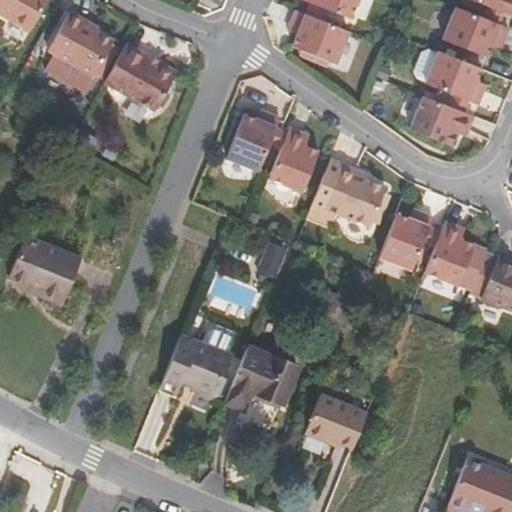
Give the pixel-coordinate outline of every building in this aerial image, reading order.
[(40,0),(0,0),(0,14),(25,28),(40,0)] [(303,0),(309,2),(324,8),(350,18),(356,0),(303,0)] [(511,17),(511,1),(509,0),(468,0),(489,8),(504,14),(511,17)] [(319,20),(324,8),(309,2),(303,14),(319,20)] [(499,26),(504,14),(489,8),(484,20),(499,26)] [(76,22),(78,17),(64,9),(43,48),(48,51),(41,64),(82,87),(89,73),(108,40),(90,30),(76,22)] [(494,40),(503,44),(509,29),(499,26),(484,20),(456,9),(443,40),(486,59),(491,46),(494,40)] [(319,20),(303,14),(295,11),(289,24),(297,29),(294,36),(290,46),(335,65),(348,32),(319,20)] [(92,25),(78,17),(76,22),(90,30),(92,25)] [(286,32),(294,36),(297,29),(289,24),(286,32)] [(108,40),(89,73),(96,77),(114,44),(108,40)] [(500,50),(503,44),(494,40),(491,46),(500,50)] [(155,111),(173,79),(146,62),(149,57),(126,44),(105,83),(155,111)] [(479,107),(484,93),(474,89),(477,82),(481,70),(439,52),(425,85),(453,97),(469,104),(479,107)] [(176,73),(149,57),(146,62),(173,79),(176,73)] [(486,86),(477,82),(474,89),(484,93),(486,86)] [(464,114),(469,104),(453,97),(449,108),(464,114)] [(464,114),(449,108),(423,98),(410,132),(450,148),(456,135),(459,129),(468,132),(473,118),(464,114)] [(260,113),(257,121),(263,124),(266,115),(260,113)] [(270,145),(277,130),(280,121),(266,115),(263,124),(257,121),(244,116),(227,159),(258,172),(270,145)] [(466,139),(468,132),(459,129),(456,135),(466,139)] [(299,145),(303,135),(289,130),(286,133),(281,149),(269,180),(303,194),(319,153),(306,148),(299,145)] [(270,145),(281,149),(286,133),(277,130),(270,145)] [(310,138),(303,135),(299,145),(306,148),(310,138)] [(354,177),(355,172),(342,167),(329,162),(307,217),(331,227),(336,214),(370,228),(385,190),(366,182),(354,177)] [(368,177),(355,172),(354,177),(366,182),(368,177)] [(412,212),(409,221),(416,224),(420,215),(412,212)] [(433,220),(420,215),(416,224),(409,221),(396,215),(379,259),(412,271),(423,244),(429,230),(433,220)] [(454,239),(458,230),(445,225),(441,235),(435,249),(426,274),(458,288),(464,290),(478,256),(472,254),(474,247),(461,242),(454,239)] [(441,235),(429,230),(423,244),(435,249),(441,235)] [(464,233),(458,230),(454,239),(461,242),(464,233)] [(42,290),(40,297),(62,305),(81,258),(25,236),(8,276),(29,285),(42,290)] [(283,256),(269,251),(258,279),(271,284),(283,256)] [(511,312),(511,265),(497,259),(480,300),(511,312)] [(27,292),(40,297),(42,290),(29,285),(27,292)] [(340,295),(321,288),(308,321),(326,329),(340,295)] [(229,355),(180,335),(158,391),(175,398),(181,382),(197,389),(195,393),(211,400),(229,355)] [(299,367),(247,345),(223,404),(246,413),(241,427),(271,439),(299,367)] [(338,440),(353,446),(365,415),(320,396),(305,432),(298,447),(330,460),(338,440)] [(508,511),(511,504),(511,478),(466,459),(447,504),(465,511),(466,508),(475,511),(508,511)]
